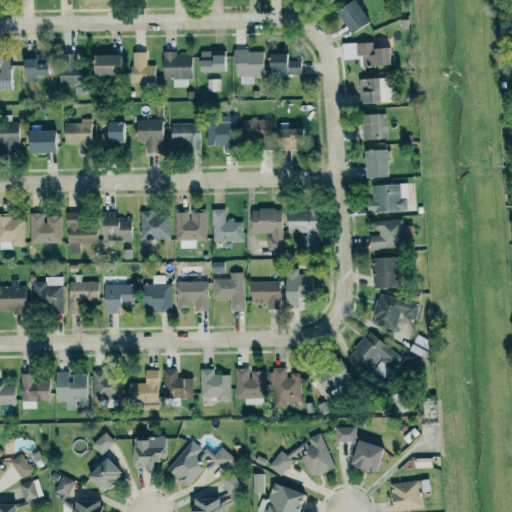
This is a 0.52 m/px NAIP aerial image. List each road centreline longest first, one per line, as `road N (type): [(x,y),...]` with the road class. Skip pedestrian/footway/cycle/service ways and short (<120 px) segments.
road 1 (residential): [(0,342),(290,335),(333,325),(340,313)]
road 2 (residential): [(0,183),(336,177)]
road 3 (residential): [(0,25),(315,25)]
road 4 (residential): [(340,313),(330,52),(315,25)]
